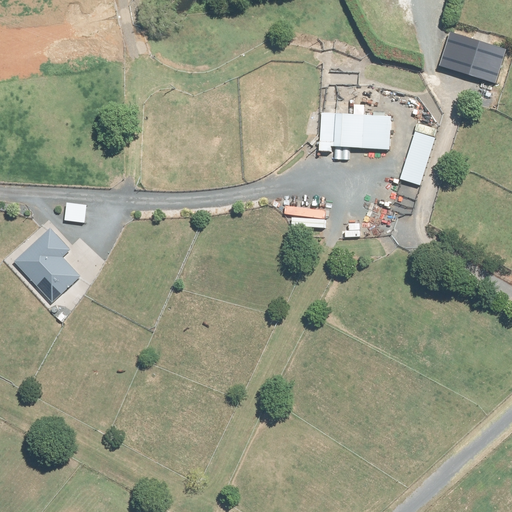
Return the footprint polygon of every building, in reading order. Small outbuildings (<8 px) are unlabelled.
[(478,41),(455,34),(444,68),(467,75),(478,41)] [(508,51),(486,45),(477,79),(498,85),(508,51)] [(396,117),(325,114),(323,153),(334,154),(334,148),(395,151),(396,117)] [(438,139),(418,132),(403,180),(423,187),(438,139)] [(91,206),(70,204),(68,222),(89,224),(91,206)] [(73,249),(54,229),(13,268),(44,301),(50,308),(82,278),(64,258),(73,249)]
